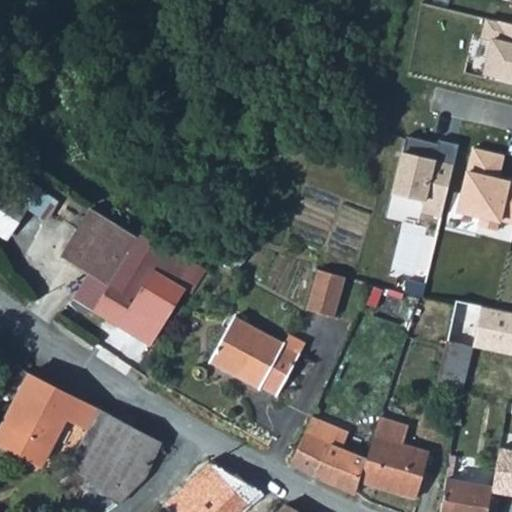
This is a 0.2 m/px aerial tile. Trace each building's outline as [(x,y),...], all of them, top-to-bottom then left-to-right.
[(511,21),(484,15),(479,38),(487,40),(479,71),(511,79),(511,21)] [(436,143),(404,135),(391,191),(424,199),(421,212),(441,216),(458,144),(437,139),(436,143)] [(507,153),(472,145),(457,207),(483,213),(480,224),(496,227),(498,218),(511,221),(511,174),(502,172),(507,153)] [(38,217),(41,219),(52,195),(27,183),(16,207),(0,200),(0,234),(25,246),(38,217)] [(83,225),(150,267),(153,263),(178,277),(191,257),(160,239),(138,229),(137,232),(105,212),(100,220),(83,225)] [(119,319),(150,267),(83,225),(72,229),(61,252),(108,280),(94,304),(119,319)] [(342,275),(317,268),(306,298),(334,307),(342,275)] [(332,312),(334,307),(306,298),(304,304),(332,312)] [(276,388),(298,350),(280,339),(281,337),(233,310),(208,353),(258,381),(259,379),(276,388)] [(434,379),(462,386),(470,339),(443,334),(434,379)] [(0,408),(0,454),(1,455),(29,428),(40,434),(67,385),(32,366),(6,412),(0,408)] [(67,385),(40,434),(82,459),(78,468),(126,510),(162,439),(67,385)] [(416,491),(429,447),(402,440),(408,421),(377,412),(366,452),(359,477),(416,491)] [(289,458),(352,488),(366,452),(303,428),(289,458)] [(207,455),(162,500),(174,511),(236,511),(265,487),(207,455)] [(494,480),(449,471),(441,511),(443,511),(487,511),(493,488),(494,480)] [(511,511),(511,490),(493,488),(487,511),(511,511)] [(312,511),(287,498),(275,511),(312,511)]
